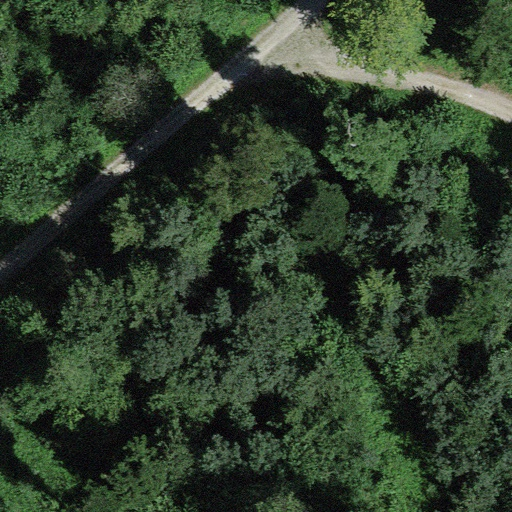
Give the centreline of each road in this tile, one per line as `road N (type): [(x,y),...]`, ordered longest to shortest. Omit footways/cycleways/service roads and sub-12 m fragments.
road 1 (track): [(303,0),(0,275)]
road 2 (track): [(511,117),(398,75),(248,54)]
